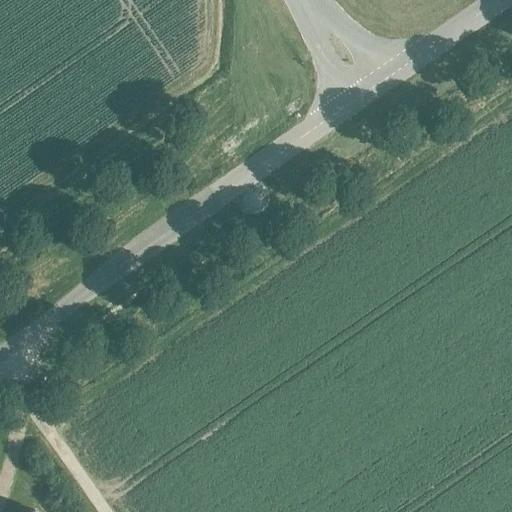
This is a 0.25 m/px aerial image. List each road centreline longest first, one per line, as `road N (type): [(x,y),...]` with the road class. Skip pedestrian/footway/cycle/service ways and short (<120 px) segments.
road 1 (tertiary): [(0,355),(371,90)]
road 2 (tertiary): [(371,90),(502,0)]
road 3 (track): [(20,341),(17,423),(0,489)]
